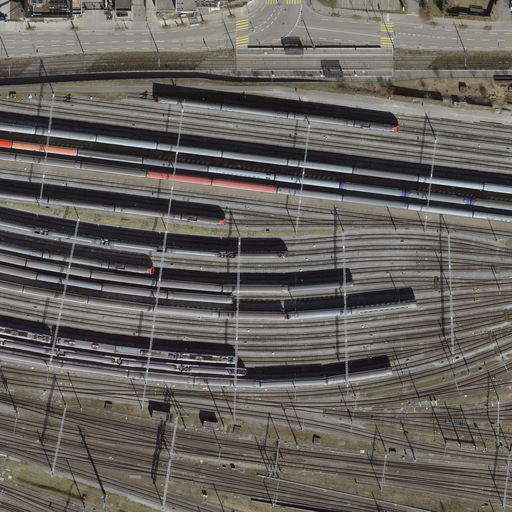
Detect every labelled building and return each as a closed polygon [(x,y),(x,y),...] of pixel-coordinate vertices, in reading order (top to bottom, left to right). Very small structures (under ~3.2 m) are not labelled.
[(23,0),(24,14),(70,14),(69,0),(23,0)] [(80,0),(69,0),(70,14),(80,14),(80,0)] [(115,0),(116,10),(132,10),(132,0),(115,0)] [(153,0),(154,9),(195,9),(195,5),(216,5),(216,0),(153,0)] [(175,412),(154,409),(153,417),(173,421),(175,412)] [(219,423),(204,421),(203,427),(218,429),(219,423)]
